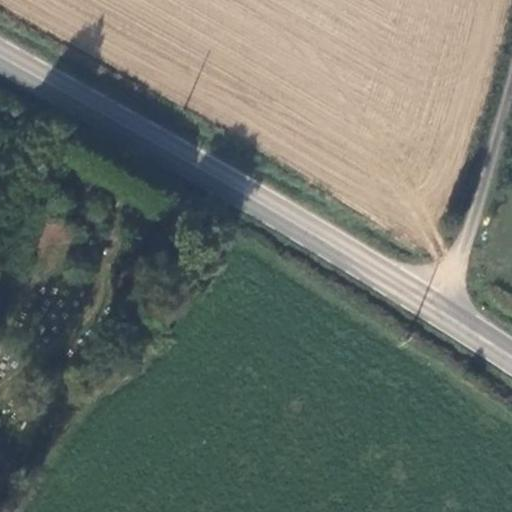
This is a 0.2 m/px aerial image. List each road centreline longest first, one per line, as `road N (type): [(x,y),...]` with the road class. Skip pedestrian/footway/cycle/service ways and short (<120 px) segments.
road 1 (secondary): [(435,308),(0,57)]
road 2 (unclassified): [(511,63),(435,308)]
